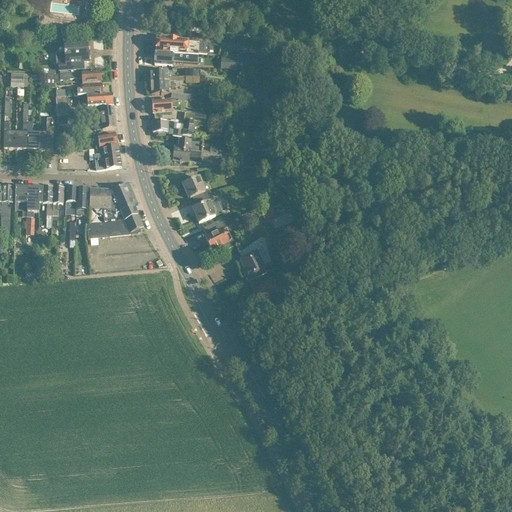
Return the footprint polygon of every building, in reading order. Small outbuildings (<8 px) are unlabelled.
[(207,55),(208,44),(178,42),(178,41),(167,40),(167,41),(158,40),(156,41),(155,54),(198,57),(198,54),(207,55)] [(74,71),(84,70),(84,63),(89,63),(87,46),(64,48),(66,64),(59,65),(59,72),(60,72),(60,76),(75,74),(74,71)] [(155,54),(155,66),(172,67),(172,63),(197,65),(198,57),(155,54)] [(250,60),(223,59),(222,70),(249,70),(250,60)] [(167,71),(150,72),(151,84),(159,83),(159,82),(176,82),(185,81),(185,85),(199,86),(200,71),(185,71),(185,78),(172,78),(172,79),(167,79),(167,71)] [(101,83),(100,72),(75,74),(60,76),(54,76),(55,87),(64,86),(64,83),(60,83),(60,81),(69,81),(69,80),(82,79),(82,84),(101,83)] [(180,88),(180,82),(176,83),(176,82),(159,82),(159,83),(151,84),(151,96),(161,95),(161,96),(162,96),(162,95),(168,95),(168,89),(180,88)] [(102,96),(101,85),(83,87),(83,91),(73,91),(74,97),(78,97),(78,98),(102,96)] [(42,104),(50,104),(51,93),(43,93),(42,104)] [(172,94),(171,101),(183,103),(190,104),(191,97),(172,94)] [(113,106),(112,95),(102,96),(78,98),(79,109),(113,106)] [(66,117),(65,98),(56,98),(57,117),(57,118),(59,118),(66,117)] [(172,115),(171,108),(182,109),(183,103),(171,101),(152,102),(153,108),(151,108),(151,114),(153,114),(153,116),(172,115)] [(27,117),(28,117),(28,105),(23,105),(23,134),(16,134),(16,151),(27,151),(27,117)] [(114,119),(113,108),(100,110),(100,111),(92,111),(93,120),(95,120),(96,120),(96,121),(101,120),(114,119)] [(206,117),(186,114),(184,128),(182,136),(194,138),(195,128),(200,128),(200,126),(204,127),(204,124),(205,124),(206,117)] [(260,116),(259,123),(266,124),(265,133),(270,133),(273,134),(275,118),(272,117),(260,116)] [(39,151),(39,135),(32,135),(33,117),(28,117),(27,117),(27,151),(39,151)] [(116,130),(114,119),(101,120),(102,131),(116,130)] [(52,152),(53,124),(52,120),(46,120),(46,135),(39,135),(39,151),(52,152)] [(16,151),(16,134),(9,134),(9,122),(4,122),(3,150),(16,151)] [(171,122),(152,122),(153,134),(171,133),(171,122)] [(184,128),(175,127),(174,135),(182,136),(184,128)] [(116,147),(115,142),(117,140),(116,136),(114,136),(114,135),(98,137),(99,145),(95,146),(96,150),(103,149),(116,147)] [(224,153),(225,142),(212,140),(210,151),(224,153)] [(203,144),(179,142),(178,150),(174,150),(173,163),(179,163),(179,164),(181,164),(188,164),(188,163),(201,165),(203,144)] [(119,158),(118,147),(116,147),(103,149),(103,154),(94,155),(95,161),(119,158)] [(96,172),(121,169),(119,158),(95,161),(96,172)] [(238,167),(238,159),(221,160),(222,168),(238,167)] [(199,179),(182,186),(185,193),(187,192),(190,199),(196,197),(198,202),(211,196),(209,190),(204,192),(199,179)] [(111,191),(90,190),(89,209),(102,210),(104,224),(110,224),(116,222),(114,217),(121,214),(134,208),(125,187),(112,192),(111,191)] [(12,204),(13,188),(2,188),(1,217),(1,238),(6,238),(6,223),(8,223),(8,210),(7,210),(7,204),(12,204)] [(26,218),(27,188),(15,188),(15,204),(22,205),(22,218),(26,218)] [(27,188),(26,218),(33,218),(34,214),(38,214),(38,205),(42,205),(42,189),(27,188)] [(52,217),(53,189),(42,189),(42,205),(47,205),(47,217),(52,217)] [(63,206),(63,190),(53,189),(52,217),(51,229),(57,229),(58,206),(63,206)] [(76,217),(77,190),(66,190),(65,210),(71,210),(71,217),(76,217)] [(77,190),(76,217),(81,217),(86,217),(87,205),(87,190),(77,190)] [(269,207),(267,208),(271,216),(273,215),(293,206),(287,191),(279,194),(282,202),(269,207)] [(200,207),(194,210),(197,217),(196,217),(199,225),(215,218),(223,214),(217,200),(214,201),(211,196),(198,202),(200,207)] [(123,223),(138,216),(134,208),(121,214),(123,217),(118,220),(119,221),(121,220),(123,223)] [(240,215),(229,221),(236,235),(247,230),(245,226),(241,218),(240,215)] [(137,231),(143,229),(138,216),(123,223),(121,220),(119,221),(116,222),(110,224),(104,224),(104,225),(86,227),(88,241),(137,236),(137,231)] [(241,245),(236,235),(229,221),(227,218),(203,231),(207,239),(205,240),(212,253),(212,252),(215,257),(241,245)] [(35,220),(27,220),(26,237),(34,237),(35,220)] [(269,263),(262,245),(262,244),(261,243),(260,243),(259,243),(240,254),(242,259),(239,261),(245,273),(243,274),(247,283),(249,283),(266,274),(263,268),(271,264),(270,262),(269,263)] [(269,280),(266,274),(249,283),(252,288),(251,289),(258,302),(279,292),(272,278),(269,280)]
